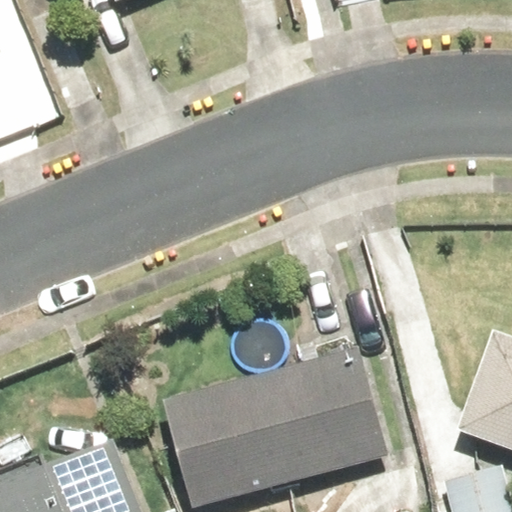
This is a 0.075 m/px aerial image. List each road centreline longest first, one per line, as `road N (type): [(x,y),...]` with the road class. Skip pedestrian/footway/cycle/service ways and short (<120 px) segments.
road 1 (residential): [(511,104),(430,104),(343,125),(0,264)]
road 2 (unknown): [(306,0),(343,125)]
